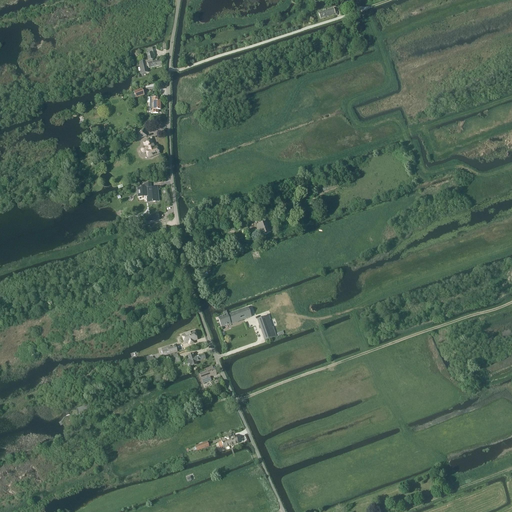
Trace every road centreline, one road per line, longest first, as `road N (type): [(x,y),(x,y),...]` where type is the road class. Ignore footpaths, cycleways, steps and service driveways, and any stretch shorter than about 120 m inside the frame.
road 1 (unclassified): [(283,511),(186,272),(169,133),(179,0)]
road 2 (track): [(364,8),(391,82),(349,101),(353,119),(362,126),(393,118),(424,172),(460,165),(488,176),(511,167)]
road 3 (track): [(364,8),(169,70)]
road 4 (track): [(511,302),(333,364)]
road 5 (track): [(366,352),(406,436),(439,455),(455,489)]
